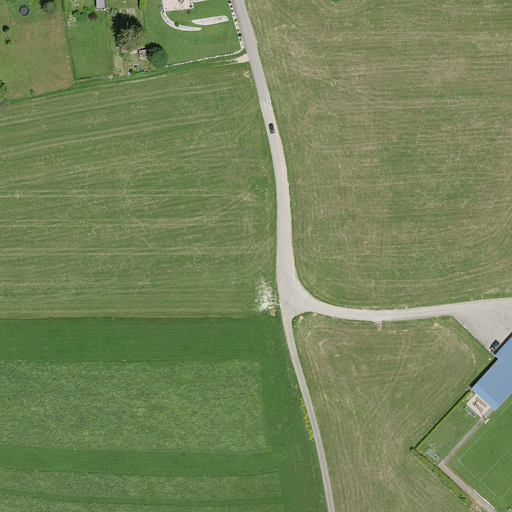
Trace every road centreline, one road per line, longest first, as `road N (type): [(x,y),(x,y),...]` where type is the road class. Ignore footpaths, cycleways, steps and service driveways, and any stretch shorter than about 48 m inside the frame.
road 1 (residential): [(237,0),(274,135),(286,274),(295,294)]
road 2 (residential): [(295,294),(286,315),(331,511)]
road 3 (residential): [(295,294),(350,315),(511,304)]
